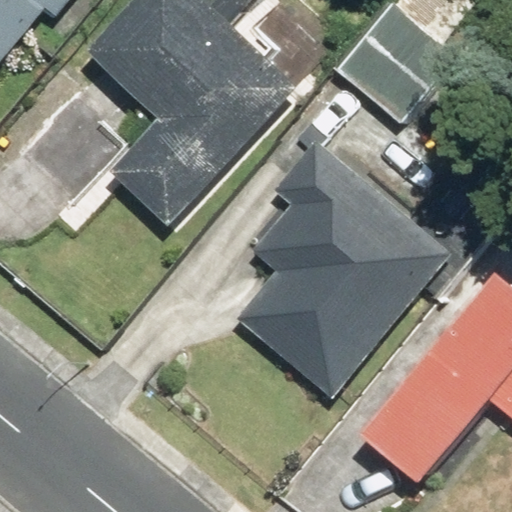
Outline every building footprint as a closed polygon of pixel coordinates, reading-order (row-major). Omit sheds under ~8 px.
[(0,0),(0,78),(67,0),(70,0),(84,12),(94,0),(0,0)] [(191,219),(319,78),(231,0),(146,0),(110,40),(183,105),(129,164),(191,219)] [(482,0),(396,0),(346,67),(412,116),(477,29),(467,21),(482,0)] [(255,310),(347,392),(476,248),(341,129),(293,182),(313,200),(272,246),(294,266),(255,310)] [(511,280),(394,418),(450,466),(511,394),(511,280)]
